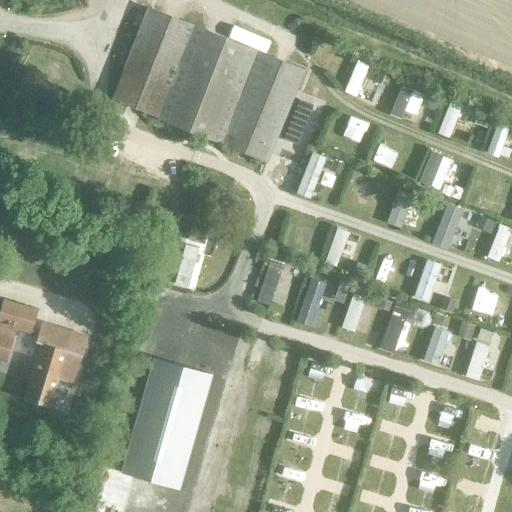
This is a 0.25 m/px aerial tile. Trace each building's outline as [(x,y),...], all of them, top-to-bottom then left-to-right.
[(265,163),(302,71),(146,9),(110,98),(156,117),(155,119),(265,163)] [(298,99),(285,129),(304,137),(316,106),(298,99)] [(28,333),(34,311),(1,301),(0,305),(0,360),(4,361),(13,329),(28,333)] [(72,382),(85,336),(43,324),(38,342),(42,343),(25,400),(49,407),(57,378),(72,382)] [(178,488),(210,375),(153,358),(120,471),(178,488)]
